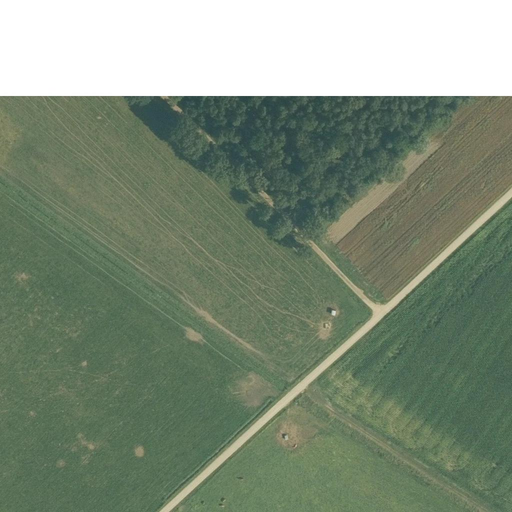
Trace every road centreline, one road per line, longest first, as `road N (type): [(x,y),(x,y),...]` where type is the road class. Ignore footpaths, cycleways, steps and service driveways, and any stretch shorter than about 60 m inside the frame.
road 1 (track): [(165,511),(378,314)]
road 2 (track): [(378,314),(511,191)]
